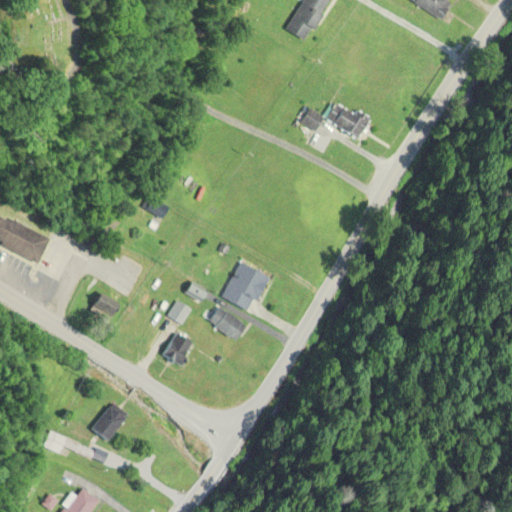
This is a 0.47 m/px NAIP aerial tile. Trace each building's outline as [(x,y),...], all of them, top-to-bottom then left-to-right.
[(306,42),(327,0),(301,0),(285,32),(306,42)] [(447,4),(441,0),(403,0),(436,21),(447,4)] [(322,121),(354,139),(364,122),(331,103),(322,121)] [(50,238),(0,216),(0,246),(39,263),(50,238)] [(264,276),(233,263),(217,299),(248,313),(264,276)] [(91,306),(111,317),(118,306),(98,294),(91,306)] [(230,343),(242,328),(215,307),(204,322),(230,343)] [(191,343),(171,332),(158,356),(178,367),(191,343)] [(106,443),(126,417),(109,403),(89,430),(106,443)] [(56,455),(62,447),(68,451),(71,446),(53,432),(42,446),(56,455)]
